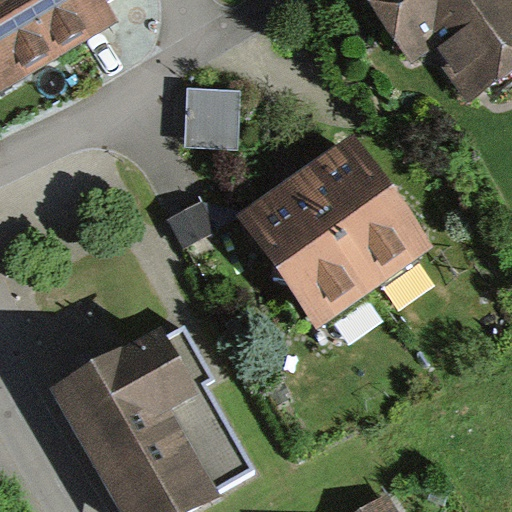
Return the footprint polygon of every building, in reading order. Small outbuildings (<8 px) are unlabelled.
[(0,0),(0,87),(118,19),(108,2),(111,0),(0,0)] [(469,104),(511,74),(511,0),(371,0),(416,62),(432,51),(469,104)] [(238,94),(190,92),(187,146),(235,148),(238,94)] [(433,248),(353,135),(243,211),(322,325),(433,248)] [(203,202),(171,221),(185,246),(218,228),(203,202)] [(161,336),(54,397),(118,511),(197,511),(258,477),(207,389),(217,384),(186,334),(166,345),(161,336)] [(383,511),(377,502),(361,511),(383,511)]
